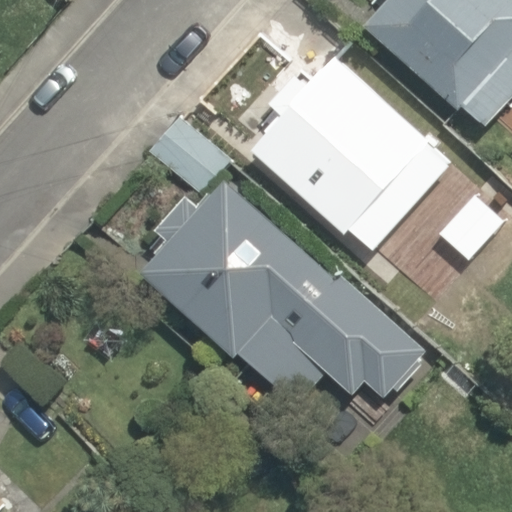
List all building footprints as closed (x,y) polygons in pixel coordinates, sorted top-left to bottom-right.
[(511,99),(511,0),(366,0),(350,19),(484,132),(511,99)] [(316,50),(234,142),(362,257),(445,165),(316,50)] [(131,267),(289,409),(317,378),(347,404),(365,384),(389,405),(427,362),(215,173),(131,267)] [(486,215),(448,180),(365,268),(403,304),(486,215)] [(16,336),(0,351),(0,370),(37,408),(62,383),(16,336)]
